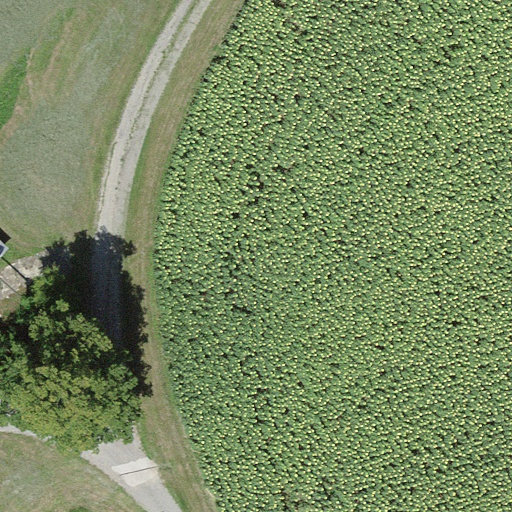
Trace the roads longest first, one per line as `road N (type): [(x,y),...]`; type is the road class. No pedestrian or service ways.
road 1 (track): [(128,455),(108,300),(113,222),(134,128),(200,0)]
road 2 (track): [(128,455),(53,425),(0,416)]
